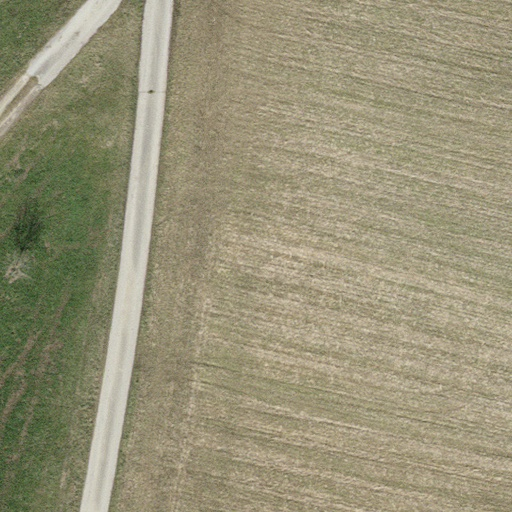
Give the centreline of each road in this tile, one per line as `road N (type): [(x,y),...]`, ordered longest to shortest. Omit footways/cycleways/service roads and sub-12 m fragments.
road 1 (track): [(157,0),(88,511)]
road 2 (track): [(0,148),(144,0)]
